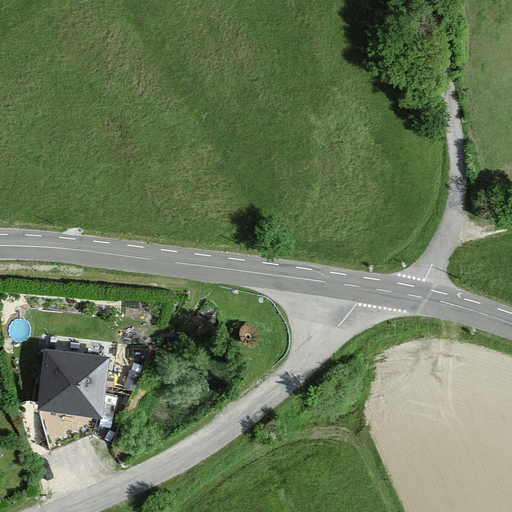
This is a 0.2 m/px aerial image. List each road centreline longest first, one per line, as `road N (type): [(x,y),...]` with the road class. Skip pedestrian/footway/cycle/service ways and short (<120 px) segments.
road 1 (residential): [(367,287),(293,375),(235,422),(162,468),(61,511)]
road 2 (secondary): [(0,244),(367,287)]
road 3 (track): [(169,511),(325,415),(357,426),(397,511)]
road 4 (track): [(431,0),(459,176),(451,216),(416,295)]
road 5 (secondary): [(367,287),(511,323)]
